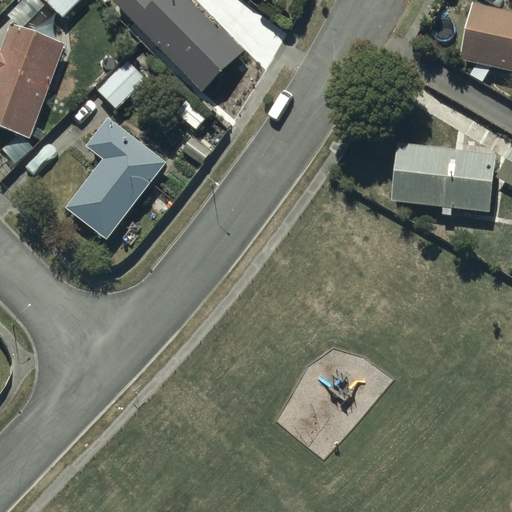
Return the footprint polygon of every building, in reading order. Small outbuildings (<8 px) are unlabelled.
[(46,0),(64,18),(82,0),(46,0)] [(116,0),(114,2),(200,93),(242,53),(190,0),(116,0)] [(511,13),(471,4),(458,60),(511,72),(511,13)] [(0,129),(32,140),(65,45),(11,26),(1,54),(0,53),(0,129)] [(99,91),(118,110),(147,81),(128,62),(99,91)] [(68,209),(108,240),(168,164),(111,119),(87,148),(105,162),(68,209)] [(496,155),(398,144),(391,204),(443,210),(443,216),(453,217),(453,211),(489,215),(496,155)] [(511,150),(496,178),(511,187),(511,150)]
